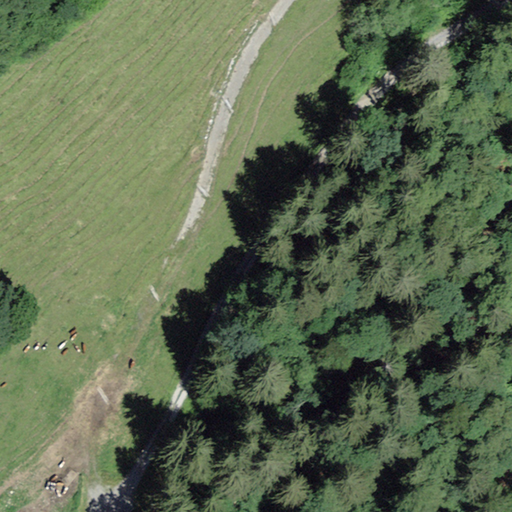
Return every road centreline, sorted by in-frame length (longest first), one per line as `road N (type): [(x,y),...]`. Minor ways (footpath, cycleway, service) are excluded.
road 1 (track): [(502,0),(369,98),(288,201),(213,319),(119,509)]
road 2 (track): [(94,511),(92,444),(100,418),(193,221),(242,70),(287,0)]
